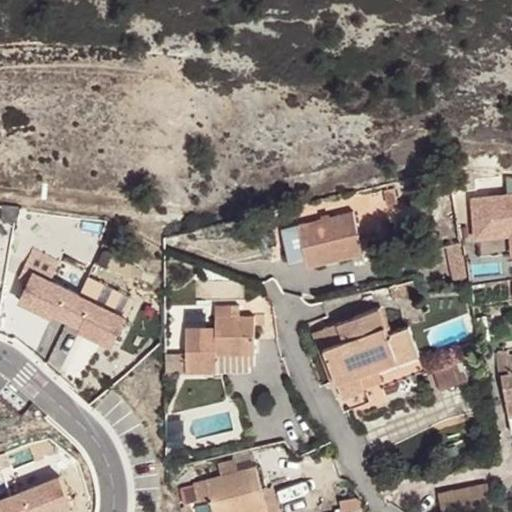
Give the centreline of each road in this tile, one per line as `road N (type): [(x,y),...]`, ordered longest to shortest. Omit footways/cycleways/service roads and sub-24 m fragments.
road 1 (residential): [(288,295),(307,384),(385,511)]
road 2 (residential): [(0,356),(99,448),(111,511)]
